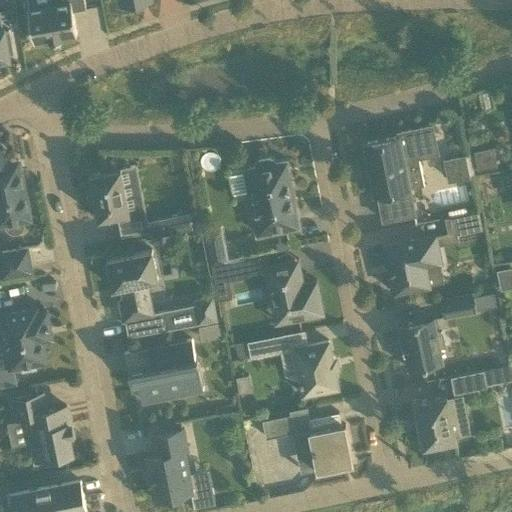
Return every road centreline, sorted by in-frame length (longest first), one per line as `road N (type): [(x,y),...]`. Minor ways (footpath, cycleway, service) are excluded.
road 1 (residential): [(126,511),(49,131)]
road 2 (residential): [(388,484),(316,121)]
road 3 (residential): [(36,92),(217,25),(331,2),(391,0)]
road 4 (residential): [(49,131),(203,133),(316,121)]
road 5 (residential): [(316,121),(511,65)]
road 6 (residential): [(249,511),(388,484)]
road 7 (residential): [(388,484),(511,457)]
